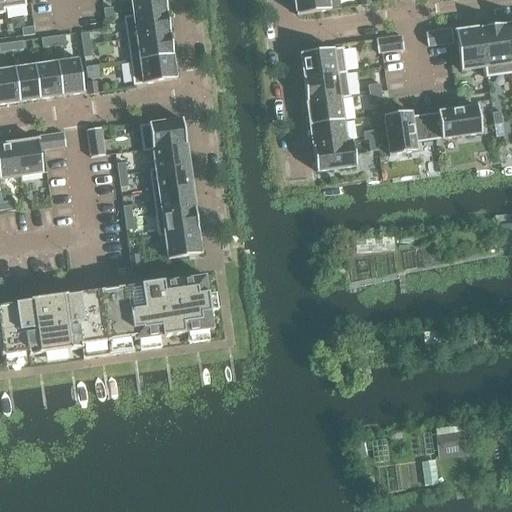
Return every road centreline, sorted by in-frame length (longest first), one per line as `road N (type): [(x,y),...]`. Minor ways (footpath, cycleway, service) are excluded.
road 1 (residential): [(282,33),(511,0)]
road 2 (residential): [(72,108),(88,235),(0,248)]
road 3 (residential): [(192,90),(215,268)]
road 4 (residential): [(282,33),(299,176)]
road 5 (residential): [(192,90),(72,108)]
